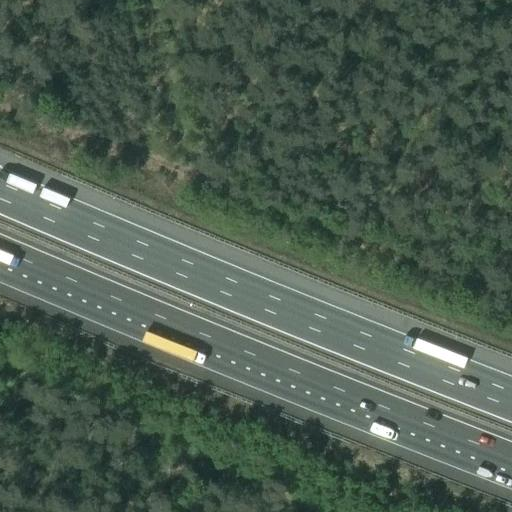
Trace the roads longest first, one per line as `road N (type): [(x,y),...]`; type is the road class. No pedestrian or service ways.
road 1 (motorway): [(0,257),(511,466)]
road 2 (motorway): [(511,400),(0,191)]
